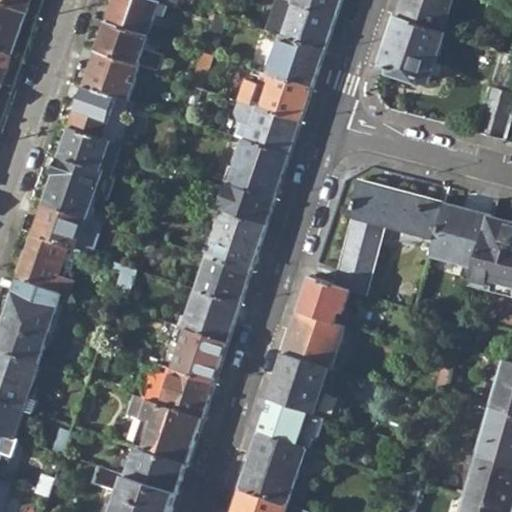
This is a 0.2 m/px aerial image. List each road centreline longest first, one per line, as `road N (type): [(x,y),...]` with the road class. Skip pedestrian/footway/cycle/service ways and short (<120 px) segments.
road 1 (residential): [(203,511),(334,122)]
road 2 (residential): [(0,219),(75,0)]
road 3 (residential): [(334,122),(511,168)]
road 4 (residential): [(334,122),(374,0)]
